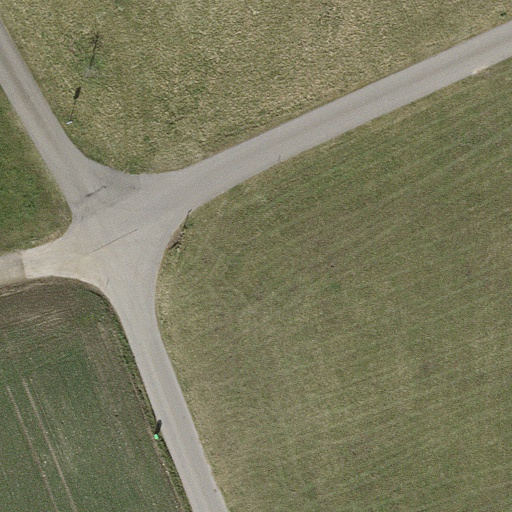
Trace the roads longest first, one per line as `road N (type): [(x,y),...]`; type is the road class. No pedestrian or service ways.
road 1 (track): [(115,242),(223,172),(511,39)]
road 2 (track): [(115,242),(211,511)]
road 3 (track): [(0,44),(115,242)]
